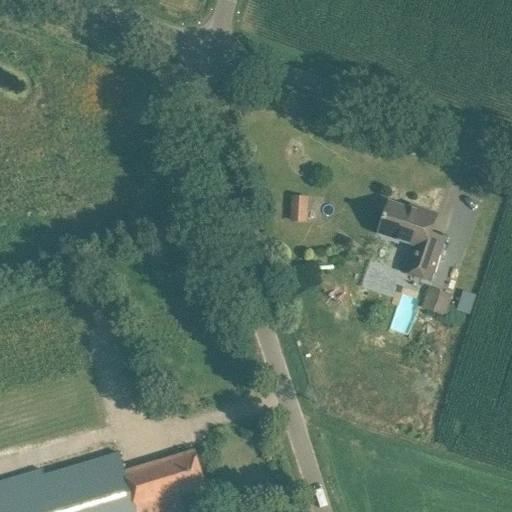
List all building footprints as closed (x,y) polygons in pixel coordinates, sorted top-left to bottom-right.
[(291,222),(306,223),(307,198),(292,197),(291,222)] [(379,234),(414,245),(404,273),(430,281),(440,253),(426,248),(437,215),(420,209),(418,213),(389,203),(379,234)] [(0,447),(110,422),(96,363),(0,385),(0,370),(18,366),(20,371),(44,366),(41,354),(84,343),(70,287),(0,303),(0,447)] [(424,310),(447,318),(454,297),(431,290),(424,310)] [(119,453),(101,459),(44,475),(42,469),(0,480),(0,511),(185,511),(181,495),(205,488),(195,452),(125,473),(119,453)]
